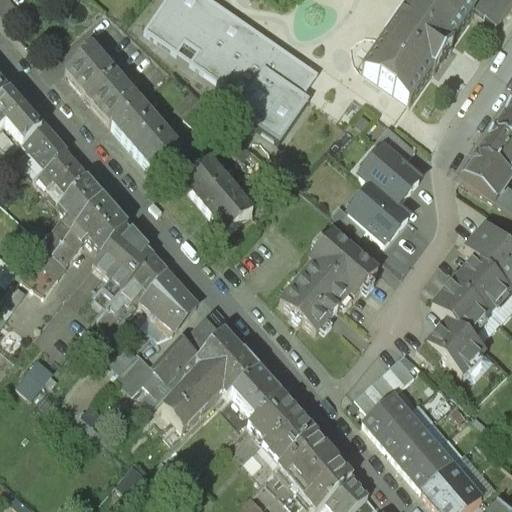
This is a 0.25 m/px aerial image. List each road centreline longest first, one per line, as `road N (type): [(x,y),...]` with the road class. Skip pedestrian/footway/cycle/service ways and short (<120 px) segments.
road 1 (unclassified): [(0,56),(412,511)]
road 2 (residential): [(511,63),(439,165),(444,237),(403,311)]
